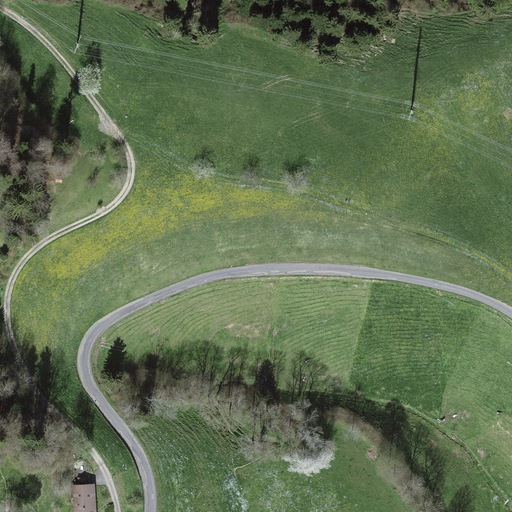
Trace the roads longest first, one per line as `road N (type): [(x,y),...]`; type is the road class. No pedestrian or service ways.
road 1 (track): [(117,511),(105,470),(35,390),(10,338),(7,293),(33,249),(117,201),(130,180),(129,155),(46,42),(0,7)]
road 2 (unclassified): [(511,312),(407,277),(271,268),(197,279),(113,316),(90,337),(84,364),(98,399),(142,457),(151,511)]
